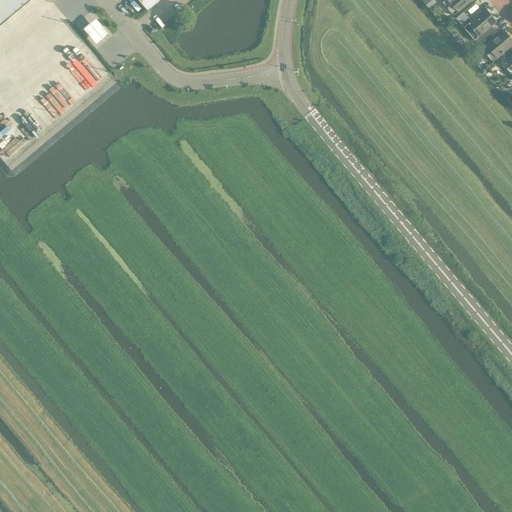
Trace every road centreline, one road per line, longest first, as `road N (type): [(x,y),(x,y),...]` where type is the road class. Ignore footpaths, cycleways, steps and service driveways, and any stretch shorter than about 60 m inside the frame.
road 1 (secondary): [(511,353),(285,74)]
road 2 (unclassified): [(105,0),(179,80),(285,74)]
